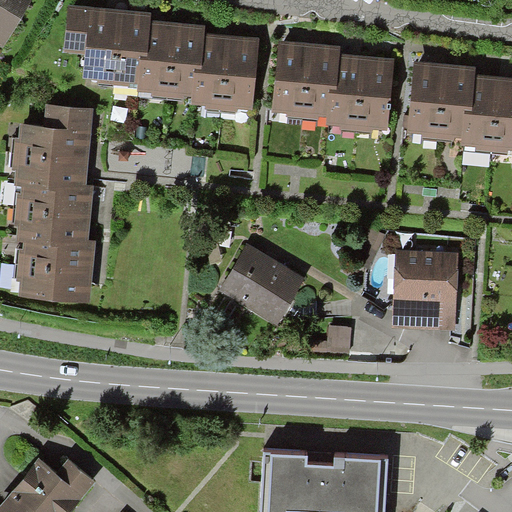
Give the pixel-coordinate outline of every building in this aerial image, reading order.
[(0,0),(0,43),(3,45),(28,0),(0,0)] [(148,47),(151,15),(152,6),(82,0),(67,0),(63,47),(77,48),(75,77),(140,82),(143,46),(148,47)] [(201,58),(204,27),(206,20),(151,15),(148,47),(143,46),(140,82),(138,92),(190,98),(194,57),(201,58)] [(194,57),(190,98),(190,100),(252,106),(259,32),(204,27),(201,58),(194,57)] [(338,75),(341,47),(341,41),(280,35),(274,106),(325,111),(329,74),(338,75)] [(329,74),(325,111),(324,120),(388,126),(396,52),(341,47),(338,75),(329,74)] [(473,99),(476,71),(477,60),(415,54),(407,131),(462,137),(466,98),(473,99)] [(466,98),(462,137),(461,142),(511,147),(511,74),(476,71),(473,99),(466,98)] [(47,175),(87,178),(94,103),(48,98),(46,118),(17,115),(11,179),(17,179),(47,182),(47,175)] [(47,182),(17,179),(12,233),(20,234),(50,237),(51,231),(88,234),(93,179),(87,178),(47,175),(47,182)] [(50,237),(20,234),(15,288),(92,296),(98,235),(88,234),(51,231),(50,237)] [(271,253),(246,239),(220,287),(276,319),(303,271),(271,253)] [(457,249),(396,245),(394,323),(455,326),(456,281),(457,249)] [(328,339),(314,338),(314,347),(350,349),(352,324),(329,323),(328,339)] [(388,511),(391,454),(265,448),(261,511),(388,511)] [(60,470),(38,451),(0,496),(0,511),(68,511),(93,482),(68,461),(60,470)]
